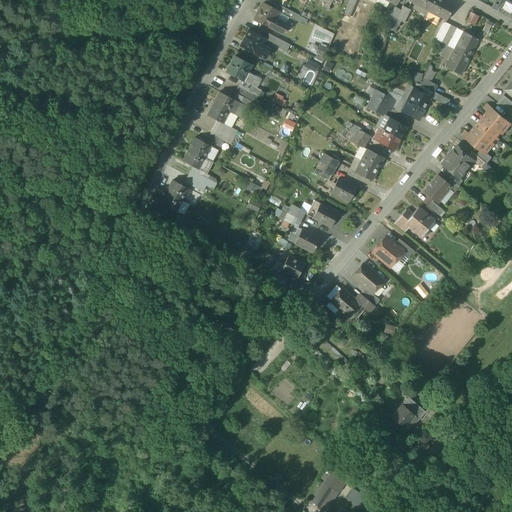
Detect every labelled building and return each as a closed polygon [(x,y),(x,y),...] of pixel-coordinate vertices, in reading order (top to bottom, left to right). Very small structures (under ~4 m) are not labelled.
[(283,0),(279,0),(277,5),(285,9),(288,3),(283,0)] [(419,5),(429,10),(434,0),(412,0),(411,2),(414,4),(418,6),(419,5)] [(442,0),(441,0),(434,0),(429,10),(439,16),(439,17),(441,17),(446,20),(454,5),(443,0),(442,0)] [(511,13),(511,0),(502,0),(499,6),(501,7),(511,13)] [(254,20),(280,34),(280,33),(285,25),(285,24),(276,20),(279,14),(280,13),(274,10),(262,4),(254,20)] [(288,18),(296,22),(299,16),(285,9),(277,5),(277,4),(274,10),(280,13),(279,14),(288,18)] [(426,16),(429,10),(419,5),(418,6),(414,4),(412,9),(426,16)] [(498,13),(501,7),(499,6),(494,4),(491,9),(498,13)] [(342,17),(348,20),(353,8),(347,5),(342,17)] [(402,6),(400,10),(396,18),(404,22),(410,10),(402,6)] [(394,23),(396,18),(400,10),(395,7),(392,13),(387,11),(384,19),(394,23)] [(429,10),(426,16),(425,18),(437,25),(441,17),(439,17),(439,16),(429,10)] [(479,17),(471,12),(466,22),(474,26),(479,17)] [(285,24),(288,18),(279,14),(276,20),(285,24)] [(299,16),(296,22),(304,26),(307,20),(299,16)] [(390,31),(394,23),(384,19),(381,27),(390,31)] [(493,24),(488,21),(482,31),(487,34),(493,24)] [(438,33),(445,37),(450,26),(445,23),(443,23),(438,33)] [(457,29),(450,26),(445,37),(450,40),(451,40),(457,29)] [(450,40),(447,46),(455,50),(460,40),(459,39),(463,32),(457,29),(451,40),(450,40)] [(240,46),(257,56),(262,46),(265,40),(266,39),(257,35),(248,30),(240,46)] [(271,45),(286,52),(289,45),(260,30),(257,35),(266,39),(265,40),(272,43),(271,45)] [(460,40),(455,50),(469,57),(472,51),(478,40),(463,32),(459,39),(460,40)] [(445,37),(438,33),(434,40),(441,44),(441,43),(445,37)] [(445,37),(441,43),(446,45),(447,46),(450,40),(445,37)] [(326,48),(319,45),(315,53),(317,54),(322,57),(326,48)] [(440,56),(449,60),(450,60),(455,50),(447,46),(446,45),(440,56)] [(268,49),(262,46),(257,56),(263,58),(268,49)] [(469,57),(455,50),(450,60),(449,60),(445,67),(460,75),(466,64),(465,63),(469,57)] [(322,57),(317,54),(315,58),(322,62),(324,58),(322,57)] [(241,81),(250,85),(255,76),(248,73),(252,66),(234,57),(226,73),(241,81)] [(318,64),(308,59),(304,67),(314,72),(318,64)] [(326,62),(322,70),(329,73),(333,65),(326,62)] [(420,85),(423,86),(426,80),(430,82),(435,73),(428,69),(421,83),(420,85)] [(326,75),(320,71),(316,77),(323,80),(326,75)] [(412,81),(421,83),(423,74),(413,72),(412,81)] [(261,80),(255,76),(250,85),(257,88),(261,80)] [(423,86),(424,87),(433,92),(437,85),(430,82),(426,80),(423,86)] [(241,81),(238,86),(258,96),(261,91),(257,88),(250,85),(241,81)] [(254,104),(258,96),(238,86),(234,93),(254,104)] [(365,92),(373,96),(376,90),(368,86),(365,92)] [(402,97),(409,101),(415,90),(413,89),(413,88),(412,88),(412,87),(411,86),(411,87),(408,86),(404,93),(402,97)] [(449,101),(433,92),(424,87),(421,93),(430,97),(430,98),(446,106),(449,101)] [(395,88),(393,92),(402,97),(404,93),(395,88)] [(373,96),(370,102),(386,110),(389,112),(392,107),(396,101),(390,98),(386,96),(376,90),(373,96)] [(421,93),(415,90),(409,101),(424,109),(430,98),(430,97),(421,93)] [(212,104),(228,112),(234,100),(231,99),(219,92),(212,104)] [(393,93),(390,98),(396,101),(392,107),(396,109),(401,99),(408,103),(409,101),(402,97),(393,92),(393,93)] [(234,93),(231,99),(234,100),(248,108),(251,109),(254,104),(234,93)] [(282,99),(283,97),(275,93),(271,102),(283,108),(286,101),(282,99)] [(496,104),(507,113),(511,107),(511,102),(503,95),(496,104)] [(363,100),(356,96),(353,102),(360,106),(363,100)] [(396,109),(403,113),(408,103),(401,99),(396,109)] [(248,108),(234,100),(228,112),(236,116),(242,119),(248,108)] [(409,101),(408,103),(403,113),(418,121),(424,109),(409,101)] [(383,116),(386,110),(370,102),(367,108),(382,116),(383,116)] [(217,121),(222,124),(228,112),(212,104),(206,116),(217,121)] [(490,109),(478,123),(498,139),(509,125),(510,125),(505,120),(490,109)] [(236,116),(228,112),(222,124),(230,128),(236,116)] [(376,126),(379,128),(385,131),(390,120),(383,116),(382,116),(376,126)] [(292,131),(296,122),(285,118),(282,127),(292,131)] [(390,120),(385,131),(400,139),(406,127),(391,119),(390,120)] [(210,134),(223,141),(230,145),(237,131),(230,128),(222,124),(217,121),(210,134)] [(486,153),(498,139),(478,123),(466,138),(481,150),(486,154),(486,153)] [(379,142),(385,131),(379,128),(373,139),(379,142)] [(356,130),(353,136),(367,143),(370,137),(356,130)] [(394,150),(400,139),(385,131),(379,142),(394,150)] [(220,147),(223,141),(210,134),(207,140),(220,147)] [(367,143),(353,136),(353,135),(350,142),(361,147),(363,149),(364,148),(367,143)] [(194,138),(188,150),(204,158),(210,146),(194,138)] [(210,146),(204,158),(212,162),(218,151),(210,146)] [(456,146),(448,155),(466,170),(473,162),(474,161),(468,156),(456,146)] [(355,158),(362,161),(368,150),(364,148),(363,149),(361,147),(355,158)] [(198,170),(204,158),(188,150),(182,162),(193,167),(198,170)] [(368,150),(362,161),(377,169),(383,158),(368,150)] [(481,150),(476,155),(485,163),(486,164),(491,158),(486,153),(486,154),(481,150)] [(481,168),(485,163),(476,155),(471,152),(468,156),(474,161),(473,162),(481,168)] [(324,154),(320,161),(335,169),(339,162),(324,154)] [(459,179),(466,170),(448,155),(441,164),(453,174),(459,179)] [(206,174),(212,162),(204,158),(198,170),(206,174)] [(349,169),(356,173),(362,161),(355,158),(349,169)] [(331,175),(335,169),(320,161),(316,168),(331,175)] [(371,181),(377,169),(362,161),(356,173),(371,181)] [(493,169),(486,164),(485,163),(481,168),(489,174),(493,169)] [(193,167),(191,171),(204,177),(206,174),(198,170),(193,167)] [(328,181),(331,175),(316,168),(313,173),(328,181)] [(191,171),(188,177),(206,186),(210,189),(214,182),(204,177),(191,171)] [(453,174),(449,179),(458,186),(463,181),(459,179),(453,174)] [(432,199),(437,203),(439,201),(449,189),(450,187),(445,183),(437,176),(424,192),(427,195),(432,199)] [(202,192),(206,186),(188,177),(184,183),(202,192)] [(341,199),(348,203),(356,188),(338,178),(331,192),(341,198),(341,199)] [(455,191),(458,186),(449,179),(445,183),(450,187),(455,191)] [(172,181),(166,192),(182,200),(188,189),(172,181)] [(245,191),(251,194),(256,186),(249,182),(245,191)] [(449,189),(439,201),(444,205),(453,193),(449,189)] [(175,212),(182,200),(166,192),(160,204),(175,212)] [(432,199),(427,195),(422,202),(426,206),(430,201),(432,199)] [(251,198),(247,206),(258,211),(262,203),(251,198)] [(312,218),(313,218),(320,204),(314,200),(306,215),(312,218)] [(426,206),(439,216),(443,211),(430,201),(426,206)] [(338,213),(320,204),(313,218),(323,223),(323,224),(330,228),(338,213)] [(287,213),(286,214),(301,221),(305,213),(291,205),(287,213)] [(500,205),(492,209),(495,217),(504,213),(500,205)] [(418,208),(415,211),(419,214),(418,214),(422,217),(424,214),(418,208)] [(278,218),(283,220),(286,214),(287,213),(281,210),(278,218)] [(434,222),(424,214),(422,217),(418,214),(419,214),(415,211),(412,215),(406,210),(401,216),(412,225),(409,228),(421,238),(424,235),(425,236),(427,236),(429,234),(428,231),(427,230),(434,222)] [(161,217),(172,223),(175,216),(164,211),(161,217)] [(297,227),(301,221),(286,214),(283,220),(289,223),(297,227)] [(394,224),(405,233),(409,228),(412,225),(401,216),(394,224)] [(302,229),(297,238),(294,243),(305,249),(304,250),(312,253),(320,239),(302,229)] [(294,244),(294,243),(297,238),(290,234),(288,240),(294,244)] [(372,253),(389,267),(396,259),(403,251),(395,244),(386,237),(379,245),(376,246),(373,249),(373,252),(372,253)] [(403,256),(407,259),(413,252),(398,240),(395,244),(403,251),(405,253),(403,256)] [(478,256),(471,252),(468,259),(475,262),(478,256)] [(288,278),(295,282),(304,265),(288,256),(284,265),(280,271),(289,276),(288,278)] [(396,259),(389,267),(397,274),(404,266),(396,259)] [(279,273),(280,271),(284,265),(276,261),(271,270),(274,271),(279,273)] [(365,288),(371,294),(382,280),(363,264),(352,277),(365,288)] [(258,276),(267,281),(274,271),(271,270),(264,265),(258,276)] [(372,295),(373,295),(384,282),(382,280),(371,294),(372,295)] [(422,298),(428,294),(420,284),(414,289),(422,298)] [(326,297),(331,301),(341,290),(336,286),(326,297)] [(371,294),(365,288),(360,294),(374,306),(379,301),(373,295),(372,295),(371,294)] [(341,289),(341,290),(331,301),(330,302),(339,310),(349,319),(351,320),(351,319),(350,318),(360,306),(361,308),(362,307),(355,300),(341,289)] [(360,294),(355,300),(362,307),(365,310),(369,313),(374,307),(374,306),(360,294)] [(350,318),(351,319),(355,322),(365,310),(362,307),(361,308),(360,306),(350,318)] [(334,316),(348,327),(353,322),(351,320),(349,319),(339,310),(334,316)] [(383,333),(393,335),(395,327),(385,325),(383,333)] [(409,397),(402,406),(414,417),(419,421),(426,412),(425,412),(409,397)] [(431,411),(439,417),(443,412),(433,404),(429,408),(431,411)] [(408,424),(414,417),(402,406),(391,418),(406,431),(410,426),(408,424)] [(427,453),(435,461),(450,446),(442,438),(427,453)] [(333,471),(324,483),(338,492),(344,484),(351,488),(353,485),(333,471)] [(325,511),(338,492),(324,483),(312,503),(325,511)] [(346,498),(366,510),(371,502),(352,490),(346,498)] [(371,502),(366,510),(368,511),(369,511),(375,505),(371,502)]
